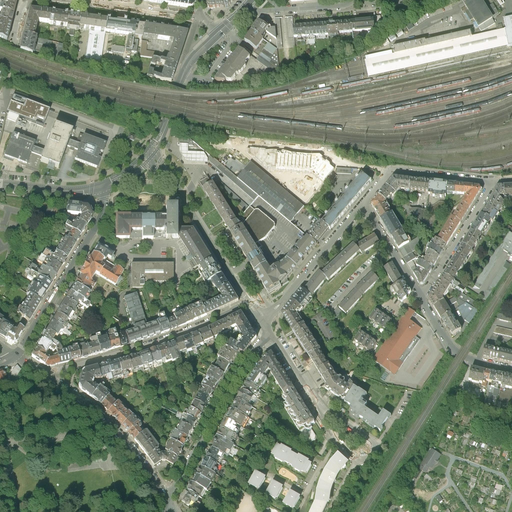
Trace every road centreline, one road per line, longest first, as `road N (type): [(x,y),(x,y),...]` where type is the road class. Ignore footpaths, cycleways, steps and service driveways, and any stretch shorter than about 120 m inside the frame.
road 1 (residential): [(16,355),(94,409),(169,499)]
road 2 (residential): [(250,305),(64,369)]
road 3 (residential): [(169,499),(270,332)]
road 4 (residential): [(16,355),(103,213),(101,187)]
road 5 (residential): [(150,154),(250,305)]
road 6 (residential): [(261,319),(364,202)]
road 7 (residential): [(364,202),(391,171),(492,180)]
road 8 (secondary): [(150,154),(188,61),(217,32)]
road 9 (residential): [(492,180),(420,294)]
road 10 (residential): [(420,294),(451,348),(511,369)]
